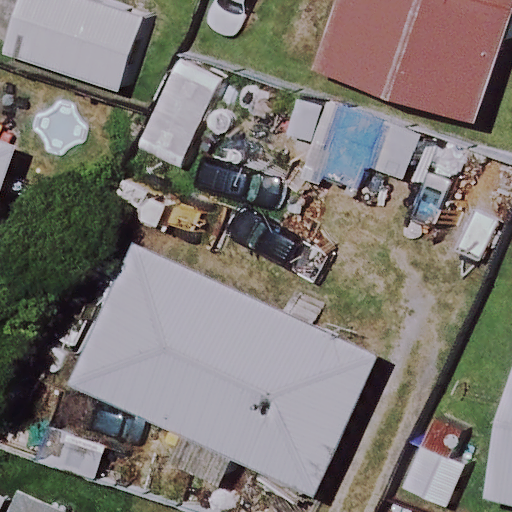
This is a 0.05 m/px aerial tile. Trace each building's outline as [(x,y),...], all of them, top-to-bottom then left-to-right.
[(160,15),(109,0),(37,0),(21,54),(138,89),(160,15)] [(511,69),(511,0),(356,0),(334,62),(494,120),(511,69)] [(0,243),(34,143),(0,131),(0,243)] [(393,350),(154,242),(93,380),(196,426),(182,458),(233,481),(246,450),(331,488),(393,350)] [(93,511),(42,491),(32,511),(93,511)]
